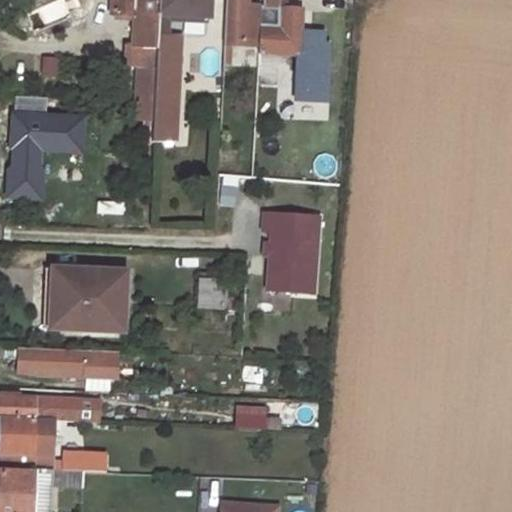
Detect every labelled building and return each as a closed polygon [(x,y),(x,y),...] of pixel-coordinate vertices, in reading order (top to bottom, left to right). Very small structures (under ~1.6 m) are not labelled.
[(158,0),(111,0),(111,14),(133,15),(132,45),(127,45),(126,65),(138,66),(135,120),(142,121),(152,121),(157,34),(158,17),(158,0)] [(158,0),(158,17),(207,20),(208,0),(158,0)] [(225,0),(222,64),(228,64),(229,44),(245,45),(245,40),(258,41),(260,9),(246,9),(246,0),(225,0)] [(257,53),(258,53),(298,54),(300,11),(294,11),(286,10),(287,3),(283,0),(264,0),(264,9),(260,9),(258,41),(257,53)] [(175,144),(180,35),(157,34),(152,121),(151,143),(175,144)] [(301,86),(299,143),(319,143),(320,86),(301,86)] [(7,178),(39,180),(40,142),(52,143),(54,103),(0,100),(0,124),(10,125),(9,151),(7,178)] [(57,151),(78,152),(79,119),(59,118),(57,151)] [(142,121),(140,143),(151,143),(152,121),(142,121)] [(39,180),(7,178),(7,180),(6,197),(45,200),(47,180),(39,180)] [(262,232),(271,232),(270,246),(269,256),(266,291),(312,294),(317,218),(263,214),(262,232)] [(81,331),(122,333),(125,273),(52,270),(51,296),(49,321),(81,322),(81,331)] [(199,281),(198,309),(224,310),(226,282),(199,281)] [(49,329),(81,331),(81,322),(49,321),(49,329)] [(86,351),(37,349),(17,348),(17,359),(17,374),(33,375),(33,377),(63,378),(84,379),(86,351)] [(63,390),(84,391),(84,379),(63,378),(63,390)] [(0,417),(1,418),(51,420),(74,422),(75,400),(0,395),(0,417)] [(236,409),(234,430),(264,431),(264,420),(265,410),(236,409)] [(0,430),(0,467),(38,470),(49,470),(51,420),(1,418),(0,430)] [(279,421),(264,420),(264,431),(278,432),(279,421)] [(48,511),(50,485),(51,470),(49,470),(38,470),(38,475),(33,475),(30,511),(48,511)] [(82,472),(51,470),(50,485),(82,487),(82,472)] [(0,511),(30,511),(33,475),(0,473),(0,511)]
